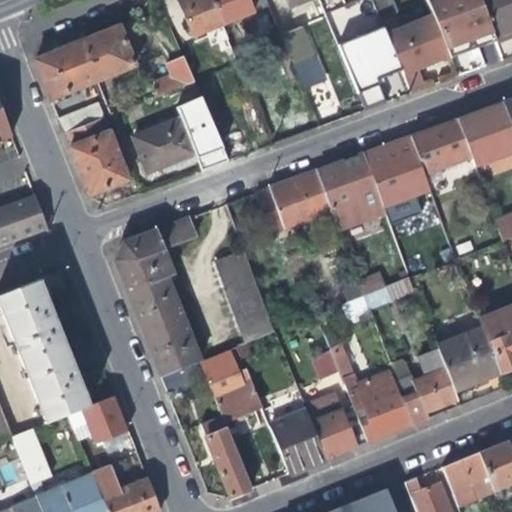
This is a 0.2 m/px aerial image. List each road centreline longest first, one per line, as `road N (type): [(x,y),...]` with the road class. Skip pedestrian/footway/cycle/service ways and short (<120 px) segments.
road 1 (residential): [(68,233),(511,71)]
road 2 (residential): [(179,511),(68,233)]
road 3 (residential): [(246,511),(511,405)]
road 4 (residential): [(68,233),(0,51)]
